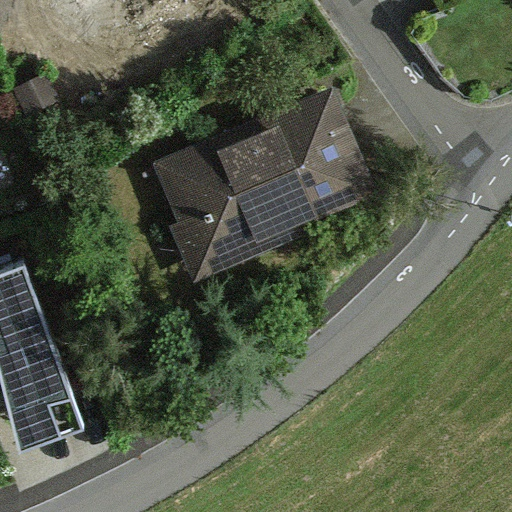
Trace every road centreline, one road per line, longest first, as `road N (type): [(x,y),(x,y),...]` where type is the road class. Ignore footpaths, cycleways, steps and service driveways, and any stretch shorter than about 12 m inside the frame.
road 1 (residential): [(94,511),(224,443),(343,354),(491,189)]
road 2 (residential): [(491,189),(349,0)]
